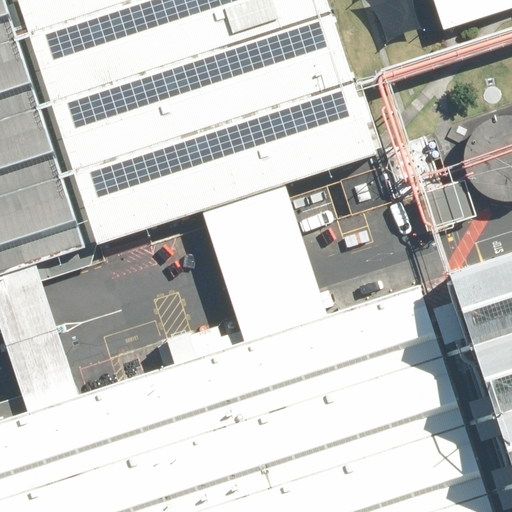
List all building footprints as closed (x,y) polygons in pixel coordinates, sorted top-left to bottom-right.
[(389,150),(338,0),(0,0),(0,279),(49,263),(214,208),(296,181),(389,150)] [(365,0),(373,7),(380,17),(384,29),(386,47),(393,38),(401,33),(412,30),(423,30),(417,21),(413,8),(413,0),(365,0)] [(511,0),(433,0),(444,32),(511,9),(511,0)] [(511,108),(501,110),(487,117),(477,128),(471,142),(470,158),(474,172),(483,185),(496,194),(510,197),(511,197),(511,108)] [(511,253),(458,271),(448,274),(511,469),(511,253)] [(34,406),(0,416),(0,511),(494,511),(420,280),(336,306),(252,334),(89,387),(34,406)]
